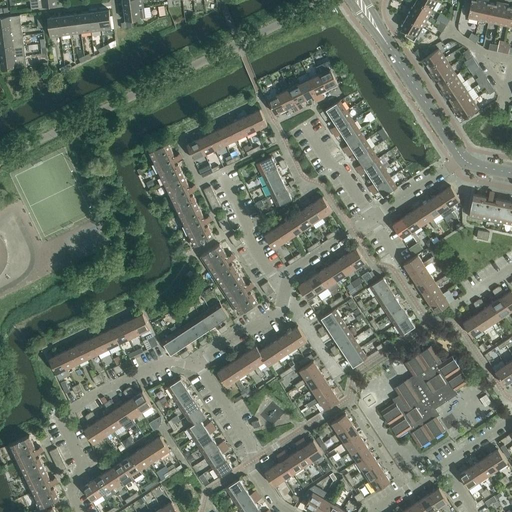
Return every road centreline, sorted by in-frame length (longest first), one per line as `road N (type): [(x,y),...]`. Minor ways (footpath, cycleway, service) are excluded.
road 1 (residential): [(80,511),(73,501),(85,466),(60,419),(160,367),(198,365)]
road 2 (residential): [(289,511),(252,464),(253,440),(198,365)]
road 3 (tertiary): [(462,158),(385,41)]
road 4 (residential): [(285,285),(271,276),(244,228),(223,171)]
